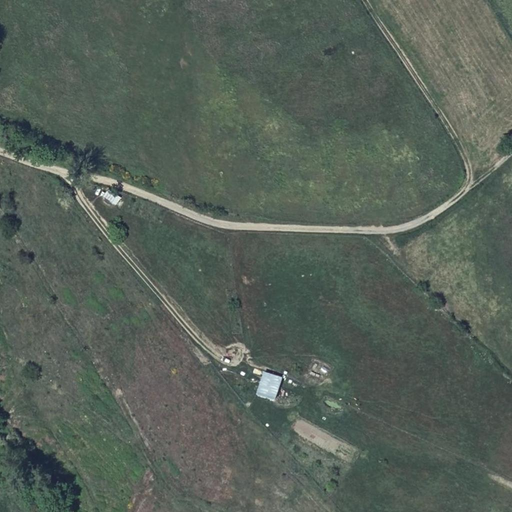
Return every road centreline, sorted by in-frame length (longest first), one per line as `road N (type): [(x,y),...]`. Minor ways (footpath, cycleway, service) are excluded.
road 1 (track): [(0,149),(216,221),(399,228),(475,183),(367,0)]
road 2 (track): [(53,166),(206,348),(236,367)]
